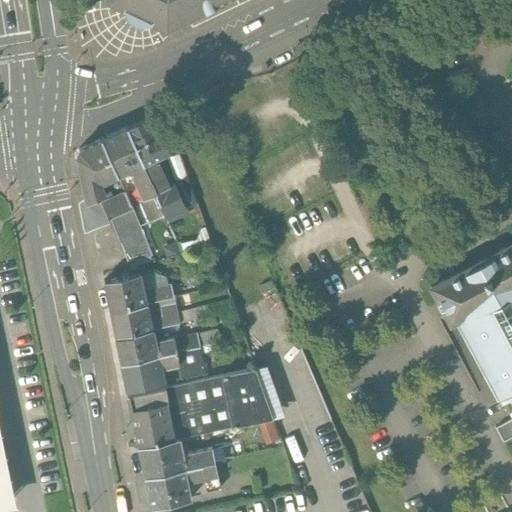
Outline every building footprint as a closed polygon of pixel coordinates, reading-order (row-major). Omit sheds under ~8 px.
[(106,0),(106,1),(124,9),(126,16),(130,20),(136,23),(142,23),(149,21),(166,30),(203,12),(227,0),(106,0)] [(170,152),(161,133),(155,136),(147,118),(126,128),(154,192),(167,186),(157,163),(155,164),(153,160),(170,152)] [(154,192),(126,128),(101,139),(117,175),(131,169),(132,172),(132,175),(136,187),(142,200),(154,194),(154,192)] [(101,139),(79,150),(78,149),(75,157),(75,158),(85,203),(98,198),(105,195),(101,184),(117,177),(117,175),(101,139)] [(167,186),(154,192),(154,194),(165,218),(196,204),(186,178),(167,186)] [(136,187),(124,192),(124,193),(130,205),(142,200),(136,187)] [(124,193),(100,204),(98,198),(85,203),(82,205),(86,228),(109,219),(119,243),(142,233),(130,205),(124,193)] [(511,242),(430,286),(450,322),(458,318),(502,401),(511,396),(511,242)] [(139,273),(103,281),(110,311),(146,303),(143,290),(139,273)] [(170,284),(143,290),(146,303),(173,297),(170,284)] [(146,303),(110,311),(115,336),(159,327),(179,323),(176,312),(152,317),(152,319),(149,320),(146,303)] [(159,327),(115,336),(121,363),(176,351),(174,338),(159,342),(155,345),(153,339),(154,339),(154,337),(161,336),(159,327)] [(197,333),(174,338),(176,351),(199,346),(220,342),(217,330),(197,334),(197,333)] [(199,346),(176,351),(178,364),(181,378),(209,372),(208,366),(203,367),(199,346)] [(176,351),(121,363),(126,390),(163,382),(161,371),(160,372),(159,366),(164,367),(178,364),(176,351)] [(168,387),(127,395),(138,447),(173,439),(165,401),(168,387)] [(275,417),(260,418),(261,439),(276,438),(275,417)] [(229,427),(208,431),(210,438),(230,434),(229,427)] [(173,439),(138,447),(144,475),(214,460),(211,448),(188,453),(187,455),(182,456),(178,438),(173,439)] [(214,460),(144,475),(151,507),(190,499),(187,482),(204,478),(206,491),(220,488),(214,460)]
